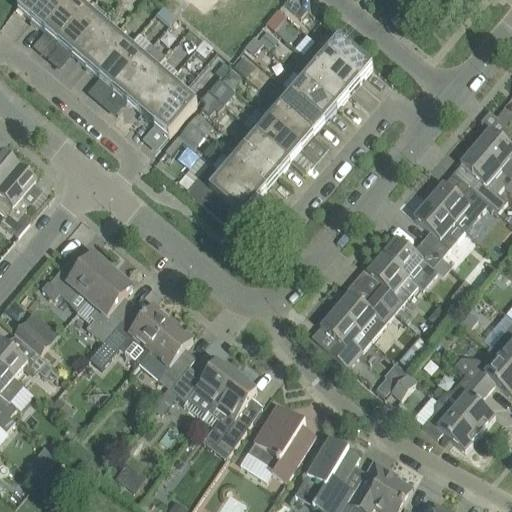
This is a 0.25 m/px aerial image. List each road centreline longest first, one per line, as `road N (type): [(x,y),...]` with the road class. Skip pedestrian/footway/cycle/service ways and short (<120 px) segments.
road 1 (residential): [(270,321),(323,388),(487,497),(511,502)]
road 2 (residential): [(426,134),(384,110),(280,232),(311,271)]
road 3 (residential): [(114,191),(132,168),(122,155),(14,59),(0,58)]
road 4 (residential): [(114,191),(270,321)]
road 5 (residential): [(311,271),(426,134)]
road 6 (residential): [(454,104),(333,0)]
road 7 (residential): [(0,288),(91,174)]
